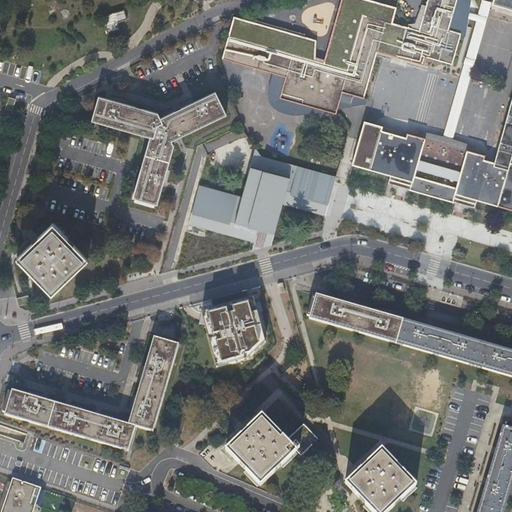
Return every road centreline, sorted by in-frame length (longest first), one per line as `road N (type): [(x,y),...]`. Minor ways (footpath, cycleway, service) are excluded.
road 1 (residential): [(511,288),(344,245),(0,337)]
road 2 (residential): [(0,235),(42,103),(250,0)]
road 3 (residential): [(291,511),(175,463),(160,471),(158,490),(204,511)]
